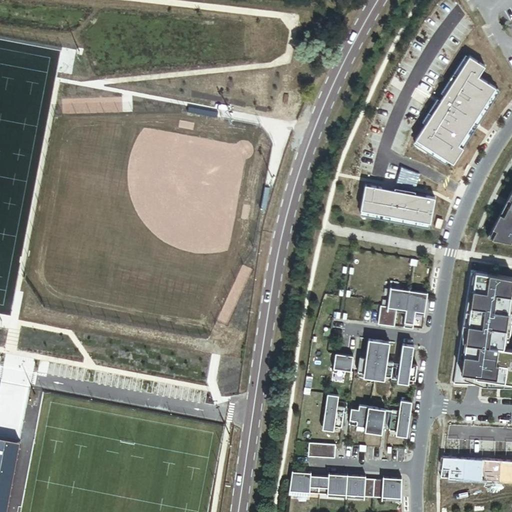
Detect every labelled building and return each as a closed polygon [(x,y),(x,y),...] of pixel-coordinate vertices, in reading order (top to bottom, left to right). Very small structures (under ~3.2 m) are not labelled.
[(511,189),(487,238),(511,242),(511,189)] [(511,284),(511,278),(470,270),(453,384),(511,387),(511,349),(503,348),(511,284)] [(409,291),(390,288),(387,307),(380,306),(377,325),(394,328),(397,310),(406,311),(409,291)] [(427,294),(409,291),(406,311),(403,329),(412,331),(415,312),(424,314),(427,294)] [(373,377),(379,342),(369,341),(365,360),(359,359),(357,374),(358,374),(357,378),(367,380),(367,376),(373,377)] [(390,344),(379,342),(373,377),(390,380),(393,364),(387,363),(390,344)] [(413,347),(402,346),(397,381),(404,382),(403,386),(412,387),(413,383),(414,383),(416,368),(410,367),(413,347)] [(350,373),(353,358),(335,355),(332,374),(344,376),(345,372),(350,373)] [(337,406),(338,396),(327,394),(323,426),(342,428),(344,407),(337,406)] [(407,433),(411,403),(401,402),(400,411),(392,410),(389,431),(407,433)] [(365,428),(368,407),(359,406),(359,410),(351,409),(349,425),(365,428)] [(377,408),(368,407),(365,428),(382,430),(384,413),(377,412),(377,408)] [(335,445),(309,443),(308,456),(334,458),(335,445)] [(318,493),(319,475),(310,475),(310,472),(291,471),(289,490),(309,492),(318,493)] [(328,476),(319,475),(318,493),(327,493),(345,494),(347,475),(328,474),(328,476)] [(373,496),(374,479),(365,479),(365,476),(347,475),(345,494),(364,495),(364,496),(373,496)] [(383,480),(374,479),(373,496),(382,497),(382,496),(401,498),(401,492),(402,479),(383,477),(383,480)]
